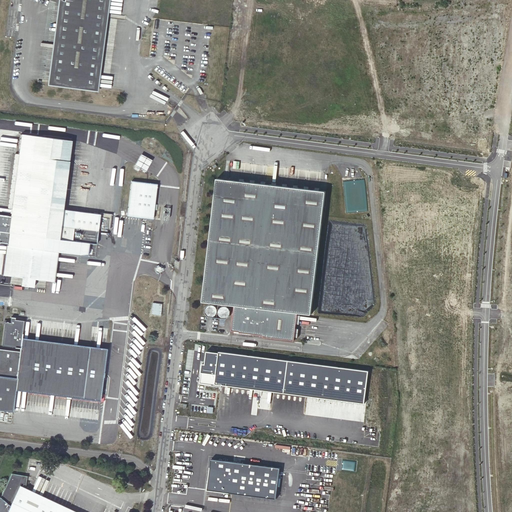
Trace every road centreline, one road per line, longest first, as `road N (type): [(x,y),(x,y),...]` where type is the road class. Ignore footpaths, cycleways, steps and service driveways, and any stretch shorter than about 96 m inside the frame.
road 1 (unclassified): [(155,511),(200,143)]
road 2 (residential): [(382,155),(231,135),(200,143)]
road 3 (residential): [(485,313),(498,170)]
road 4 (residential): [(488,511),(484,379)]
